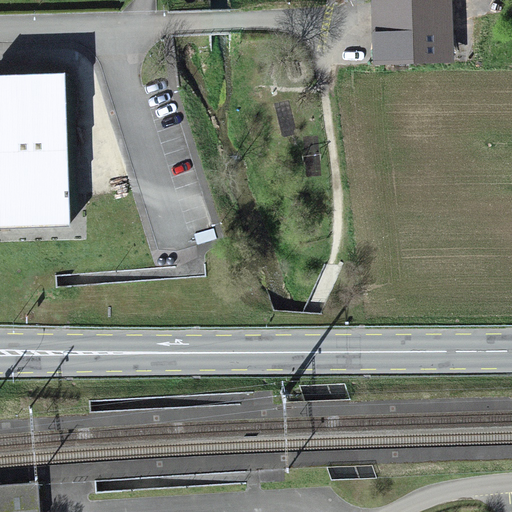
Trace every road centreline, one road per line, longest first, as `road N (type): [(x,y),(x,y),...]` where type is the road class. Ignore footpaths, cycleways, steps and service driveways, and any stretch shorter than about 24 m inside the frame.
road 1 (primary): [(0,352),(511,350)]
road 2 (track): [(378,511),(312,309),(336,239),(320,66),(325,22)]
road 3 (residential): [(325,22),(0,32)]
road 4 (unclassified): [(392,511),(436,493),(508,482)]
